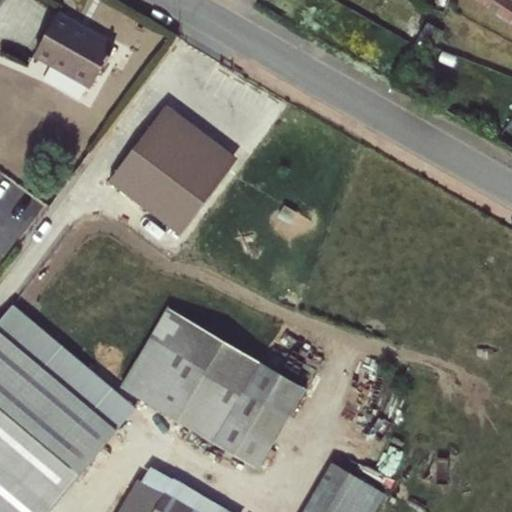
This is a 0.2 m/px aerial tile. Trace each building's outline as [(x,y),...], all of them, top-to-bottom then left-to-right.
[(434,9),(420,0),(418,0),(406,22),(421,31),(427,20),(434,9)] [(511,0),(474,0),(511,27),(511,0)] [(51,18),(29,58),(86,90),(108,50),(51,18)] [(443,30),(427,20),(421,31),(417,39),(432,47),(443,30)] [(163,118),(115,182),(187,235),(234,172),(163,118)] [(0,511),(41,511),(134,396),(6,295),(0,301),(0,511)] [(259,471),(305,395),(307,389),(176,310),(128,390),(259,471)] [(368,511),(380,490),(327,461),(298,511),(368,511)] [(162,493),(161,492),(149,511),(195,511),(185,506),(195,488),(172,475),(162,493)] [(149,511),(161,492),(141,481),(123,511),(149,511)]
